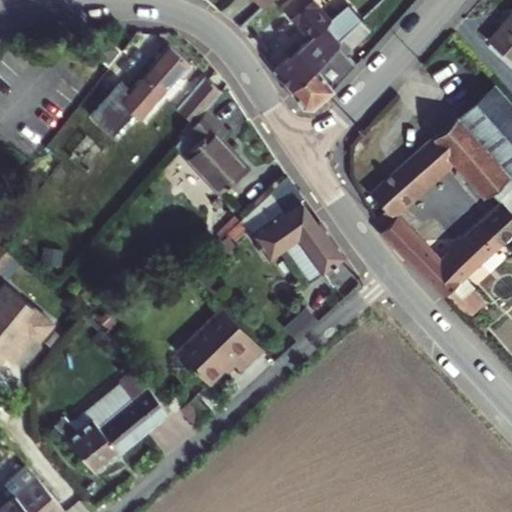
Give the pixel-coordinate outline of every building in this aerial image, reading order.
[(342,39),(361,21),(347,6),(332,22),(315,0),(294,0),(284,8),(298,27),(301,24),(313,39),(299,50),(290,57),(274,70),(292,90),(337,47),(342,39)] [(511,12),(487,40),(511,63),(511,12)] [(369,30),(361,21),(342,39),(351,48),(369,30)] [(118,49),(102,38),(89,54),(104,66),(118,49)] [(337,47),(344,54),(351,48),(342,39),(337,47)] [(290,57),(299,50),(293,43),(285,50),(290,57)] [(114,129),(122,136),(186,63),(165,45),(109,109),(101,102),(74,133),(95,151),(114,129)] [(344,54),(337,47),(292,90),(306,107),(315,107),(354,64),(344,54)] [(186,63),(122,136),(127,140),(191,68),(186,63)] [(188,125),(202,110),(217,92),(200,78),(171,110),(188,125)] [(457,118),(509,176),(511,173),(511,111),(491,87),(457,118)] [(188,125),(168,148),(212,193),(239,165),(217,141),(224,134),(202,110),(188,125)] [(458,307),(477,291),(465,278),(511,233),(511,201),(506,208),(504,206),(442,264),(394,215),(452,160),(485,198),(509,176),(457,118),(372,193),(386,208),(376,219),(385,228),(382,232),(442,297),(447,296),(458,307)] [(78,139),(65,154),(83,170),(96,155),(78,139)] [(220,232),(227,240),(241,226),(265,259),(279,250),(303,283),(340,257),(315,220),(309,222),(293,199),(296,196),(280,174),(220,232)] [(27,339),(32,343),(48,325),(0,284),(0,358),(7,364),(22,346),(17,342),(23,335),(27,339)] [(458,307),(468,319),(486,301),(477,291),(458,307)] [(255,350),(214,306),(168,349),(200,383),(223,362),(232,371),(255,350)] [(287,321),(295,333),(318,319),(310,307),(287,321)] [(23,335),(17,342),(22,346),(27,339),(23,335)] [(133,367),(128,371),(164,413),(173,407),(133,367)] [(138,434),(164,413),(128,371),(115,381),(119,387),(129,399),(118,408),(138,434)] [(119,387),(70,427),(74,432),(89,420),(95,427),(118,408),(129,399),(119,387)] [(91,471),(138,434),(118,408),(95,427),(89,420),(74,432),(70,427),(62,417),(52,425),(91,471)] [(0,503),(0,502),(0,511),(60,511),(31,477),(0,503)]
